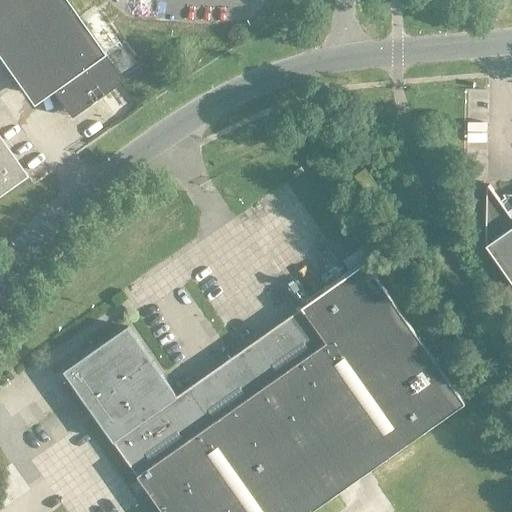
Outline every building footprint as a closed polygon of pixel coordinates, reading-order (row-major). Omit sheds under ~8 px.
[(122,79),(66,0),(0,0),(0,59),(23,92),(43,78),(67,113),(98,92),(100,95),(122,79)] [(0,193),(28,174),(6,144),(0,148),(0,193)] [(379,187),(366,167),(355,175),(368,195),(379,187)] [(511,193),(503,194),(505,197),(501,200),(490,183),(487,185),(486,241),(488,243),(486,244),(511,280),(511,193)] [(309,511),(466,402),(366,261),(319,296),(303,307),(312,320),(252,363),(243,351),(179,396),(130,327),(88,357),(92,363),(70,378),(151,493),(164,511),(309,511)]
